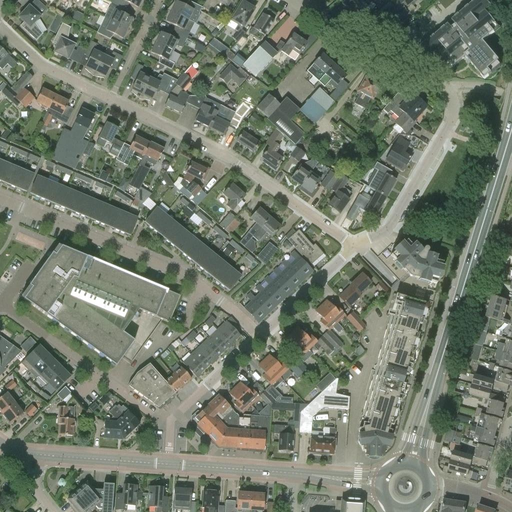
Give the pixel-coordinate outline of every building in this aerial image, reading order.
[(113,0),(112,2),(125,9),(128,4),(140,10),(147,0),(145,0),(113,0)] [(230,0),(206,0),(202,8),(210,13),(220,3),(227,7),(230,0)] [(231,20),(238,24),(234,30),(237,32),(232,39),(237,43),(245,33),(241,30),(243,27),(254,9),(249,6),(251,4),(244,0),(243,3),(242,2),(231,20)] [(356,15),(357,15),(365,4),(362,2),(363,0),(345,0),(342,5),(351,11),(350,13),(355,16),(356,15)] [(381,29),(411,4),(415,0),(404,0),(405,0),(394,10),(393,10),(391,7),(374,21),(381,29)] [(490,0),(476,0),(418,49),(419,50),(428,61),(435,55),(444,66),(450,61),(454,66),(465,57),(484,80),(492,73),(489,69),(499,60),(484,42),(500,28),(493,6),(490,0)] [(167,11),(194,24),(195,24),(199,16),(199,14),(202,8),(188,2),(186,7),(174,1),(167,11)] [(104,18),(111,21),(131,31),(135,21),(123,15),(125,9),(112,2),(104,18)] [(411,4),(381,29),(388,37),(401,27),(398,23),(408,14),(408,15),(415,9),(411,4)] [(43,34),(35,23),(40,17),(29,6),(19,18),(24,22),(20,26),(36,41),(43,34)] [(189,34),(194,24),(167,11),(164,21),(176,27),(173,33),(186,39),(189,34)] [(76,13),(72,21),(79,24),(83,16),(76,13)] [(261,41),(273,22),(271,20),(272,19),(269,17),(268,18),(262,15),(253,29),(251,28),(248,34),(261,41)] [(111,21),(104,18),(97,34),(110,40),(113,35),(125,41),(131,31),(111,21)] [(52,44),(57,47),(54,53),(68,59),(74,46),(67,42),(70,28),(62,24),(52,44)] [(158,32),(152,41),(172,52),(175,46),(182,48),(186,39),(173,33),(170,38),(158,32)] [(285,45),(280,41),(274,50),(264,41),(245,62),(242,66),(255,78),(280,51),(287,56),(291,50),(298,55),(306,43),(293,34),(285,45)] [(172,52),(152,41),(149,52),(160,58),(158,64),(171,70),(174,64),(168,61),(172,52)] [(84,70),(93,77),(103,56),(94,51),(97,45),(91,42),(84,55),(90,58),(84,70)] [(16,64),(9,56),(10,54),(1,46),(0,46),(0,69),(1,70),(6,64),(11,69),(16,64)] [(103,56),(93,77),(104,80),(110,68),(115,71),(122,57),(113,53),(108,59),(103,56)] [(239,69),(242,66),(245,62),(236,55),(231,62),(239,69)] [(317,82),(333,65),(322,55),(306,72),(317,82)] [(130,93),(139,99),(149,79),(140,74),(143,68),(137,65),(130,78),(136,81),(130,93)] [(245,79),(229,65),(218,77),(225,84),(230,79),(238,86),(245,79)] [(335,90),(328,97),(334,102),(349,86),(342,80),(345,77),(333,65),(317,82),(323,87),(328,83),(335,90)] [(32,78),(26,72),(15,84),(21,90),(32,78)] [(165,94),(174,83),(176,81),(163,74),(162,77),(159,76),(155,81),(149,79),(139,99),(150,103),(155,93),(156,94),(158,93),(158,92),(165,95),(165,94)] [(183,74),(176,81),(174,83),(182,90),(190,80),(183,74)] [(354,104),(359,107),(364,110),(370,99),(372,100),(380,85),(365,77),(357,93),(359,94),(354,104)] [(15,98),(17,96),(8,88),(2,94),(11,103),(15,98)] [(334,102),(328,97),(319,88),(310,98),(325,112),(334,102)] [(23,89),(17,96),(15,98),(25,108),(33,99),(23,89)] [(49,109),(55,96),(42,89),(36,102),(48,108),(49,109)] [(183,110),(189,97),(180,93),(176,100),(169,96),(164,107),(180,114),(181,114),(182,114),(183,110)] [(404,115),(413,122),(426,108),(411,95),(399,109),(391,102),(383,111),(387,115),(390,112),(399,120),(404,115)] [(68,102),(55,96),(49,109),(48,108),(46,113),(40,124),(47,127),(51,118),(62,123),(65,117),(62,115),(68,102)] [(256,109),(267,119),(280,106),(268,96),(256,109)] [(209,128),(217,113),(220,106),(205,99),(194,121),(209,128)] [(266,121),(289,141),(294,146),(303,135),(302,134),(289,122),(296,114),(283,102),(280,106),(267,119),(266,121)] [(242,120),(247,112),(243,108),(237,117),(242,120)] [(82,154),(88,143),(82,140),(94,116),(81,110),(67,140),(72,142),(68,150),(56,145),(50,159),(75,169),(82,154)] [(221,115),(217,113),(209,128),(224,136),(229,125),(225,123),(229,115),(223,112),(221,115)] [(312,124),(299,112),(290,122),(303,134),(312,124)] [(265,121),(253,114),(248,122),(260,129),(265,121)] [(415,124),(413,122),(404,115),(399,120),(395,125),(392,127),(392,129),(399,134),(409,136),(412,132),(409,130),(415,124)] [(96,144),(103,148),(106,142),(110,144),(118,128),(107,122),(96,144)] [(466,133),(477,137),(479,132),(468,128),(466,133)] [(268,140),(272,143),(273,143),(268,150),(268,149),(261,158),(264,160),(262,162),(275,171),(280,165),(278,164),(281,159),(275,154),(279,148),(276,145),(283,136),(275,129),(268,140)] [(236,142),(254,153),(259,144),(242,134),(236,142)] [(127,166),(132,156),(141,160),(143,157),(144,156),(151,143),(150,143),(150,144),(136,137),(130,147),(123,144),(116,160),(122,164),(127,166)] [(408,145),(399,140),(386,162),(402,172),(410,159),(403,155),(408,145)] [(88,143),(82,154),(89,157),(94,145),(88,143)] [(143,157),(141,160),(132,178),(142,184),(149,170),(146,168),(150,159),(158,163),(164,150),(151,143),(144,156),(143,157)] [(296,147),(289,156),(298,163),(305,154),(296,147)] [(301,187),(310,174),(316,164),(311,160),(309,164),(308,163),(300,167),(291,179),(301,187)] [(5,184),(13,166),(3,162),(0,168),(0,181),(4,184),(4,183),(5,184)] [(375,193),(386,198),(396,181),(386,175),(389,170),(377,163),(369,175),(377,180),(371,190),(376,192),(375,193)] [(182,180),(180,184),(194,198),(201,190),(192,182),(194,177),(201,180),(202,180),(204,181),(210,169),(200,165),(199,167),(191,164),(186,173),(187,174),(184,180),(182,180)] [(15,188),(23,171),(13,166),(5,184),(6,184),(15,188)] [(23,171),(15,188),(24,192),(26,192),(33,175),(23,171)] [(338,178),(330,172),(320,185),(328,191),(338,178)] [(310,174),(301,187),(305,190),(303,193),(311,199),(318,190),(315,188),(320,181),(310,174)] [(31,195),(40,198),(47,181),(37,176),(29,194),(31,194),(31,195)] [(346,199),(350,193),(343,187),(348,180),(341,176),(332,190),(336,193),(327,206),(332,209),(331,210),(331,212),(335,215),(337,215),(338,214),(339,214),(348,201),(346,199)] [(49,202),(50,202),(57,185),(47,181),(40,198),(48,202),(49,202)] [(51,203),(59,207),(67,189),(57,185),(50,202),(51,203)] [(236,206),(245,196),(231,185),(223,194),(231,201),(227,206),(232,211),(236,206)] [(177,196),(178,195),(180,192),(174,187),(171,190),(177,196)] [(68,210),(70,211),(77,193),(67,189),(59,207),(68,211),(68,210)] [(139,189),(134,199),(139,203),(142,205),(151,195),(139,189)] [(121,200),(123,196),(116,191),(114,195),(121,200)] [(70,211),(79,215),(87,197),(77,193),(70,211),(71,211),(70,211)] [(386,198),(375,193),(370,202),(367,200),(358,195),(350,209),(362,216),(366,210),(376,215),(386,198)] [(123,196),(121,200),(128,204),(130,200),(123,196)] [(88,219),(89,219),(97,202),(87,197),(79,215),(88,219)] [(185,207),(188,203),(182,198),(179,201),(185,207)] [(90,220),(99,224),(107,206),(97,202),(89,219),(91,219),(90,220)] [(142,205),(139,203),(136,206),(143,211),(146,207),(142,205)] [(195,209),(188,203),(185,207),(192,212),(195,209)] [(108,227),(109,227),(117,210),(107,206),(99,224),(108,227)] [(153,230),(165,215),(156,208),(144,223),(145,224),(153,230)] [(261,229),(269,218),(259,209),(250,218),(256,224),(239,243),(244,248),(251,240),(253,238),(261,229)] [(110,228),(119,232),(127,214),(117,210),(109,227),(110,228)] [(202,221),(205,217),(199,212),(196,216),(202,221)] [(219,225),(224,230),(227,227),(235,218),(230,213),(222,222),(219,225)] [(127,214),(119,232),(128,236),(128,235),(130,236),(137,219),(127,214)] [(161,236),(173,222),(165,215),(153,230),(160,236),(161,236)] [(205,217),(202,221),(208,226),(211,223),(205,217)] [(261,229),(253,238),(258,242),(266,233),(272,237),(280,228),(269,218),(261,229)] [(169,244),(181,229),(173,222),(161,236),(162,237),(162,238),(169,244)] [(218,235),(221,232),(215,226),(212,230),(218,235)] [(178,250),(190,235),(181,229),(169,244),(177,250),(177,249),(178,250)] [(311,264),(322,254),(314,245),(312,246),(298,231),(295,233),(292,229),(284,237),(302,257),(303,255),(311,264)] [(227,237),(221,232),(218,235),(225,240),(227,237)] [(186,257),(198,242),(190,235),(178,250),(179,251),(186,257)] [(235,249),(238,246),(231,240),(229,244),(235,249)] [(251,240),(244,248),(252,254),(255,250),(254,242),(251,240)] [(382,456),(382,452),(385,452),(388,449),(392,444),(391,438),(390,437),(392,432),(397,433),(439,285),(437,284),(438,279),(439,280),(443,275),(442,268),(441,268),(443,263),(435,261),(436,257),(427,254),(428,253),(428,251),(427,250),(425,249),(424,249),(423,250),(422,251),(421,251),(415,244),(412,247),(406,241),(402,245),(402,244),(396,246),(394,250),(391,246),(376,259),(398,283),(390,291),(395,296),(394,302),(397,303),(361,428),(358,429),(359,435),(358,435),(357,441),(360,446),(361,446),(362,451),(365,451),(365,456),(382,456)] [(195,264),(207,249),(198,242),(186,257),(194,263),(195,264)] [(277,250),(269,244),(257,258),(265,265),(277,250)] [(57,246),(52,253),(20,298),(116,366),(134,341),(122,333),(138,310),(168,323),(179,296),(69,250),(57,246)] [(238,246),(235,249),(241,254),(244,251),(238,246)] [(203,271),(215,256),(207,249),(195,264),(196,264),(195,265),(203,271)] [(287,262),(304,280),(313,272),(294,252),(289,256),(291,259),(287,262)] [(254,260),(248,254),(245,258),(251,263),(254,260)] [(212,277),(223,263),(215,256),(203,271),(210,277),(211,277),(212,277)] [(304,280),(287,262),(285,260),(281,264),(283,266),(278,271),(295,288),(304,280)] [(223,263),(212,277),(212,278),(220,284),(232,269),(223,263)] [(232,269),(220,284),(227,290),(229,291),(240,277),(232,269)] [(295,288),(278,271),(276,269),(272,272),(274,275),(270,279),(287,297),(295,288)] [(370,283),(362,275),(339,297),(349,308),(361,296),(359,294),(370,283)] [(287,297),(270,279),(268,277),(264,281),(269,286),(264,291),(278,305),(287,297)] [(384,297),(389,292),(380,283),(375,288),(384,297)] [(278,305),(264,291),(259,285),(255,289),(260,295),(256,299),(269,313),(278,305)] [(269,313),(256,299),(250,293),(246,297),(252,303),(245,310),(258,324),(269,313)] [(507,302),(499,300),(492,298),(486,318),(503,322),(509,324),(510,321),(504,320),(508,307),(506,306),(507,302)] [(332,299),(328,303),(327,301),(321,307),(337,324),(345,316),(337,308),(339,307),(332,299)] [(343,330),(337,324),(321,307),(315,312),(325,323),(323,326),(327,331),(322,336),(334,349),(336,351),(342,345),(329,331),(332,328),(338,334),(343,330)] [(365,327),(364,326),(352,313),(346,318),(359,332),(365,327)] [(225,337),(231,344),(240,336),(226,321),(219,329),(223,333),(224,332),(226,336),(225,337)] [(487,332),(489,325),(481,324),(480,330),(487,332)] [(334,349),(322,336),(316,342),(311,337),(309,339),(298,328),(292,334),(308,350),(314,345),(318,350),(321,347),(328,355),(334,349)] [(216,345),(222,353),(231,344),(225,337),(226,336),(224,332),(223,333),(219,329),(210,337),(214,341),(214,340),(217,344),(216,345)] [(312,354),(308,350),(292,334),(286,339),(297,350),(294,353),(303,362),(312,354)] [(0,375),(7,369),(5,367),(21,351),(0,336),(0,375)] [(35,343),(30,337),(20,347),(26,353),(35,343)] [(207,354),(214,361),(222,353),(216,345),(217,344),(214,340),(214,341),(210,337),(201,345),(205,350),(206,349),(209,352),(207,354)] [(483,347),(485,340),(477,338),(475,345),(483,347)] [(497,351),(511,355),(511,341),(507,340),(505,345),(500,343),(497,351)] [(205,369),(214,361),(207,354),(209,352),(206,349),(205,350),(201,345),(192,354),(196,358),(197,357),(200,361),(198,362),(205,369)] [(24,360),(32,368),(46,354),(38,346),(24,360)] [(511,355),(497,351),(495,359),(501,361),(499,366),(511,369),(511,355)] [(54,361),(46,354),(32,368),(40,376),(54,361)] [(196,378),(205,369),(198,362),(200,361),(197,357),(196,358),(192,354),(182,363),(196,378)] [(269,356),(264,361),(281,379),(285,375),(284,373),(288,369),(283,364),(280,366),(269,356)] [(299,359),(294,364),(303,373),(307,369),(299,359)] [(40,376),(48,383),(62,369),(54,361),(40,376)] [(265,380),(271,386),(274,382),(276,384),(281,379),(264,361),(258,366),(268,377),(265,380)] [(303,373),(294,364),(289,368),(298,378),(303,373)] [(158,408),(175,393),(164,382),(148,365),(139,371),(136,373),(127,386),(158,408)] [(181,367),(172,375),(182,387),(191,379),(181,367)] [(48,383),(56,391),(70,377),(62,369),(48,383)] [(495,382),(509,386),(510,381),(511,381),(511,372),(499,369),(495,382)] [(182,387),(172,375),(164,382),(175,393),(182,387)] [(509,386),(495,382),(475,376),(472,385),(492,391),(493,387),(508,391),(509,386)] [(336,379),(308,405),(300,413),(299,421),(311,422),(312,417),(323,408),(348,410),(349,398),(336,395),(338,380),(336,379)] [(16,386),(12,381),(4,387),(8,392),(16,386)] [(251,405),(259,397),(264,391),(256,383),(248,391),(240,383),(235,388),(251,405)] [(32,384),(29,386),(37,394),(39,392),(32,384)] [(469,395),(490,400),(504,404),(506,398),(491,394),(492,391),(472,385),(468,384),(465,393),(470,394),(469,395)] [(264,391),(273,400),(275,402),(281,396),(271,386),(264,391)] [(56,396),(61,402),(70,394),(64,388),(56,396)] [(242,413),(251,405),(235,388),(229,394),(239,405),(237,407),(242,413)] [(267,406),(273,400),(264,391),(259,397),(267,406)] [(0,411),(2,413),(15,403),(7,392),(0,397),(0,411)] [(231,408),(218,394),(192,419),(192,423),(201,433),(206,433),(208,435),(220,423),(215,417),(218,414),(221,418),(231,408)] [(503,408),(504,404),(490,400),(486,413),(503,418),(505,409),(503,408)] [(15,403),(2,413),(10,423),(23,413),(15,403)] [(300,413),(308,405),(293,404),(292,425),(299,425),(299,421),(300,413)] [(36,410),(31,405),(24,412),(29,417),(36,410)] [(115,406),(112,409),(115,413),(132,430),(139,424),(122,406),(121,408),(118,405),(116,407),(115,406)] [(74,408),(68,407),(58,406),(57,424),(59,425),(58,435),(72,436),(73,426),(74,425),(74,422),(73,421),(74,408)] [(115,413),(112,409),(108,412),(112,416),(106,421),(110,422),(125,437),(132,430),(115,413)] [(90,426),(97,419),(88,410),(81,416),(90,426)] [(222,422),(220,423),(208,435),(205,438),(212,445),(213,445),(213,446),(228,432),(228,431),(229,429),(236,415),(233,411),(222,422)] [(477,427),(482,429),(496,433),(497,429),(500,429),(502,420),(482,415),(482,413),(476,412),(475,415),(480,416),(477,427)] [(228,432),(213,446),(217,449),(222,450),(221,450),(234,451),(235,448),(236,448),(237,439),(239,418),(238,418),(238,417),(236,415),(229,429),(228,431),(228,432)] [(237,439),(236,448),(236,451),(245,452),(245,451),(247,451),(248,448),(248,449),(250,431),(251,416),(243,415),(243,418),(239,418),(237,439)] [(250,431),(248,449),(252,449),(254,451),(256,452),(258,452),(261,451),(263,450),(264,450),(264,446),(268,446),(270,417),(251,416),(250,431)] [(123,439),(125,437),(110,422),(106,421),(104,421),(103,438),(123,439)] [(299,421),(299,425),(299,433),(310,434),(311,422),(299,421)] [(285,451),(292,452),(294,435),(293,435),(293,427),(273,425),(273,434),(280,435),(278,451),(281,451),(282,452),(284,452),(285,451)] [(323,436),(322,454),(334,455),(335,429),(323,428),(323,436)] [(496,433),(482,429),(478,442),(495,447),(497,438),(495,437),(496,433)] [(445,441),(452,442),(453,436),(455,432),(448,430),(445,441)] [(322,454),(323,436),(311,435),(309,453),(322,454)] [(475,457),(488,461),(489,457),(492,458),(494,449),(478,444),(475,457)] [(488,461),(475,457),(454,452),(451,461),(471,467),(472,463),(486,467),(488,461)] [(471,467),(451,461),(449,467),(444,466),(443,472),(448,473),(448,470),(466,475),(465,478),(471,480),(473,472),(470,471),(471,467)] [(511,489),(511,472),(508,472),(503,487),(511,489)] [(92,488),(87,482),(66,500),(76,511),(89,511),(95,507),(97,509),(101,510),(100,511),(111,511),(113,485),(103,484),(102,489),(92,488)] [(126,511),(126,506),(135,506),(137,487),(123,486),(122,498),(115,497),(114,510),(126,511)] [(147,507),(156,508),(156,511),(167,511),(168,501),(162,500),(163,488),(149,487),(147,507)] [(190,500),(190,490),(174,489),(173,499),(172,508),(189,510),(190,502),(190,500)] [(223,511),(224,506),(217,506),(218,491),(203,490),(202,507),(204,507),(204,511),(223,511)] [(248,511),(249,510),(251,493),(238,493),(236,511),(248,511)] [(263,494),(251,493),(249,510),(262,511),(263,494)] [(362,511),(363,502),(359,502),(359,500),(347,499),(346,502),(339,502),(339,511),(337,511),(335,511),(336,511),(335,511),(334,511),(333,511),(332,511),(362,511)] [(464,511),(466,503),(444,500),(444,501),(441,501),(441,503),(440,510),(443,510),(442,511),(464,511)] [(234,511),(235,502),(225,502),(224,511),(234,511)]
